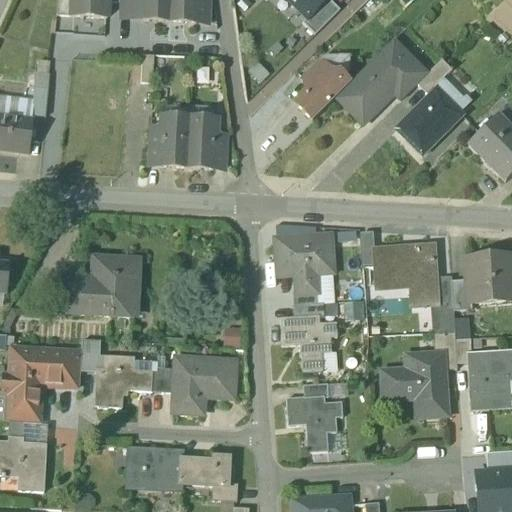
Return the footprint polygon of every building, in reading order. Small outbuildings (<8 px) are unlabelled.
[(71,0),(58,0),(56,18),(71,19),(71,0)] [(107,0),(71,0),(71,19),(106,21),(107,5),(107,0)] [(119,0),(119,5),(119,6),(118,20),(142,21),(143,0),(119,0)] [(170,0),(143,0),(142,21),(142,23),(169,24),(170,0)] [(170,0),(169,24),(195,26),(196,0),(170,0)] [(209,0),(196,0),(195,24),(208,24),(209,0)] [(285,0),(306,21),(327,0),(285,0)] [(327,0),(306,21),(302,25),(312,35),(338,10),(328,0),(327,0)] [(349,87),(334,102),(360,127),(391,96),(413,75),(412,74),(387,49),(349,87)] [(142,57),(141,84),(154,85),(155,57),(142,57)] [(49,64),(38,63),(37,77),(48,78),(49,64)] [(424,80),(416,88),(425,98),(451,74),(441,64),(424,80)] [(320,65),(302,82),(310,90),(311,91),(328,74),(320,65)] [(413,75),(391,96),(399,105),(416,88),(424,80),(415,71),(412,74),(413,75)] [(328,74),(311,91),(310,90),(294,107),(311,124),(334,102),(349,87),(342,80),(334,79),(328,74)] [(37,77),(34,77),(34,92),(48,93),(49,78),(48,78),(37,77)] [(48,93),(34,92),(31,118),(45,120),(48,93)] [(434,94),(396,132),(421,158),(460,119),(434,94)] [(34,122),(0,117),(0,150),(30,155),(34,122)] [(511,135),(496,120),(467,148),(504,185),(511,177),(511,135)] [(189,123),(162,121),(161,135),(160,168),(159,170),(186,171),(189,123)] [(215,124),(189,123),(186,171),(212,173),(213,171),(214,140),(215,124)] [(161,135),(149,134),(148,167),(160,168),(161,135)] [(226,141),(214,140),(213,171),(224,171),(226,141)] [(338,234),(338,244),(358,243),(357,233),(338,234)] [(313,241),(275,243),(277,270),(294,269),(296,296),(296,298),(316,297),(315,277),(325,277),(324,262),(331,261),(330,247),(313,248),(313,241)] [(433,250),(373,254),(375,287),(411,285),(412,310),(434,308),(436,308),(435,282),(433,250)] [(511,297),(509,259),(465,262),(467,283),(468,298),(470,298),(470,306),(511,304),(511,297)] [(91,287),(66,286),(64,316),(109,318),(111,318),(133,303),(134,301),(136,265),(93,262),(91,287)] [(9,268),(0,266),(0,296),(6,297),(9,268)] [(450,281),(435,282),(436,308),(434,308),(435,316),(453,315),(453,314),(451,284),(450,281)] [(467,283),(451,284),(453,314),(471,313),(470,306),(470,298),(468,298),(467,283)] [(316,297),(296,298),(296,296),(292,296),(293,309),(317,307),(316,297)] [(293,309),(294,323),(317,321),(322,320),(321,307),(293,309)] [(294,323),(280,324),(282,349),(301,348),(303,377),(321,376),(320,358),(330,357),(329,341),(336,340),(335,328),(318,329),(317,321),(294,323)] [(454,336),(433,338),(433,346),(455,345),(455,344),(454,336)] [(472,342),(473,355),(490,354),(489,341),(472,342)] [(470,343),(455,344),(455,345),(456,368),(468,367),(468,360),(471,359),(470,343)] [(455,345),(433,346),(434,358),(443,357),(444,374),(457,373),(456,368),(455,345)] [(68,357),(13,354),(11,381),(10,397),(9,415),(38,416),(39,393),(37,391),(43,386),(44,388),(66,389),(68,357)] [(80,357),(68,357),(66,389),(78,390),(80,357)] [(434,358),(405,360),(406,374),(381,376),(382,397),(416,394),(418,422),(447,420),(444,374),(443,357),(434,358)] [(511,357),(471,359),(468,360),(468,367),(471,415),(510,413),(508,385),(511,384),(511,357)] [(133,362),(104,360),(103,373),(95,373),(93,411),(121,412),(122,394),(149,396),(150,375),(132,375),(133,362)] [(213,366),(183,365),(183,377),(176,377),(174,377),(173,397),(172,415),(201,417),(202,399),(230,400),(231,380),(212,379),(213,366)] [(232,367),(213,366),(212,379),(231,380),(232,367)] [(163,372),(151,372),(150,375),(149,396),(162,396),(163,372)] [(176,373),(163,372),(162,396),(173,397),(174,377),(176,377),(176,373)] [(11,381),(4,380),(3,396),(10,397),(11,381)] [(326,388),(302,389),(303,400),(324,399),(324,401),(327,401),(326,388)] [(303,400),(285,402),(287,430),(305,428),(307,457),(328,455),(326,436),(336,435),(335,421),(342,421),(341,406),(324,407),(324,401),(324,399),(303,400)] [(38,416),(9,415),(9,426),(23,427),(37,427),(38,416)] [(23,427),(9,426),(8,443),(22,443),(23,427)] [(22,443),(8,443),(7,447),(0,446),(0,481),(0,482),(0,484),(4,485),(5,481),(18,482),(17,497),(44,499),(46,449),(22,448),(22,443)] [(228,461),(212,460),(212,465),(152,463),(153,454),(128,453),(126,489),(181,492),(181,488),(212,490),(227,490),(227,489),(232,489),(233,470),(228,470),(228,461)] [(511,456),(485,458),(486,477),(511,475),(511,456)] [(511,511),(511,475),(486,477),(474,478),(476,511),(511,511)] [(227,490),(212,490),(211,506),(236,507),(237,490),(232,489),(227,489),(227,490)] [(330,492),(306,494),(307,505),(331,504),(330,492)]
